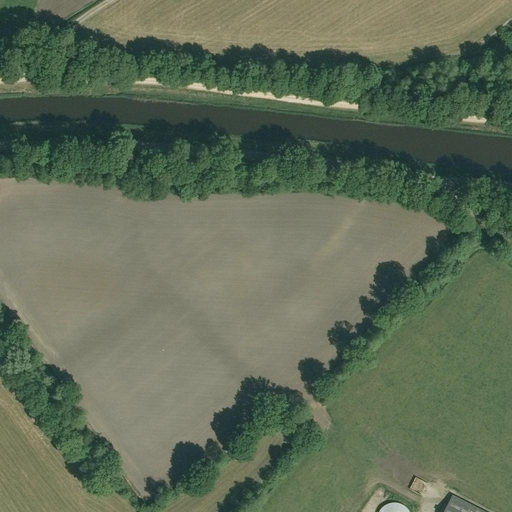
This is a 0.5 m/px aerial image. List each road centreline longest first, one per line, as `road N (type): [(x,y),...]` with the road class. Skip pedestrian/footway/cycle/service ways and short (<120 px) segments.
road 1 (unclassified): [(511,240),(440,191),(387,171),(159,148),(0,145)]
road 2 (track): [(18,80),(139,82),(511,121)]
road 3 (track): [(18,80),(37,48),(111,0)]
